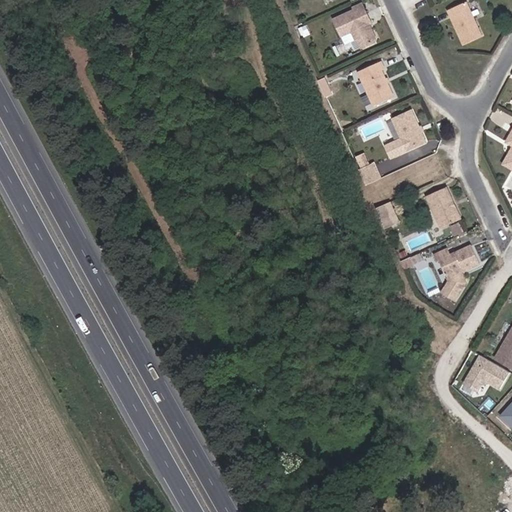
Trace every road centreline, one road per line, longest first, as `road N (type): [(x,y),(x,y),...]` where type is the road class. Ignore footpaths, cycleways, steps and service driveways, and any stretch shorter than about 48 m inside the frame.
road 1 (motorway): [(230,511),(0,94)]
road 2 (motorway): [(0,159),(197,511)]
road 3 (residential): [(511,260),(440,379),(458,416),(511,462)]
road 4 (residential): [(511,253),(475,171),(476,113)]
road 5 (residential): [(396,0),(442,97),(476,113)]
